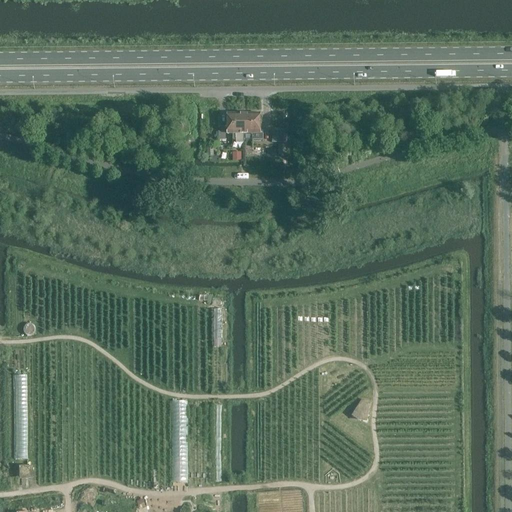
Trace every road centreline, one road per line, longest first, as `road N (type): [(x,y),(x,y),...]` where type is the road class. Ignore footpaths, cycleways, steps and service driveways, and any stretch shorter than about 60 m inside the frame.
road 1 (track): [(310,489),(364,479),(376,462),(376,391),(355,362),(320,362),(262,395),(182,397),(134,378),(85,341),(0,342)]
road 2 (primary): [(511,53),(0,59)]
road 3 (primary): [(0,75),(511,70)]
road 4 (track): [(67,487),(93,480),(159,494),(295,485),(310,489),(311,511)]
